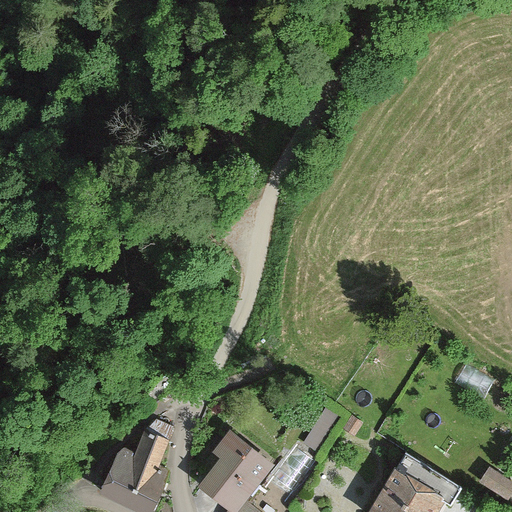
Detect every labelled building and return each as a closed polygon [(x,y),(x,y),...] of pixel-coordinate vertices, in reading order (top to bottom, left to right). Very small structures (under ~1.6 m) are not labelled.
[(334,422),(323,415),(305,442),(316,449),(334,422)] [(361,422),(352,417),(346,428),(354,433),(361,422)] [(155,468),(167,442),(142,430),(130,455),(114,448),(93,492),(134,511),(155,511),(172,476),(155,468)] [(268,463),(230,433),(210,459),(217,466),(203,483),(233,507),(228,511),(258,511),(241,498),(268,463)] [(461,486),(406,453),(370,511),(434,511),(443,499),(451,504),(461,486)] [(511,490),(511,482),(489,468),(481,480),(508,497),(511,490)]
